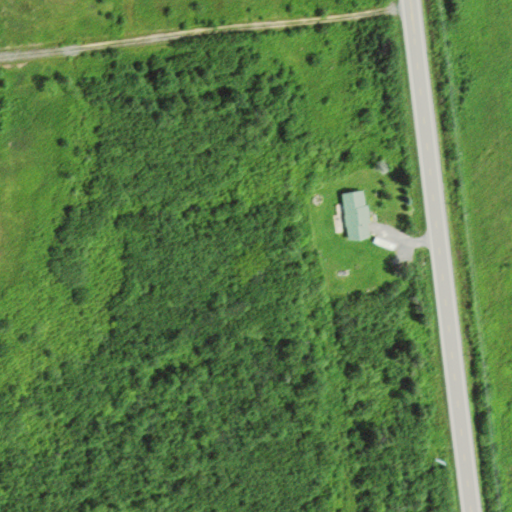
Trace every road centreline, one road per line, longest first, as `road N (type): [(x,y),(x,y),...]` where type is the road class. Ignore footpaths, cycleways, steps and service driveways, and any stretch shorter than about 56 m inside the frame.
road 1 (secondary): [(471,511),(409,0)]
road 2 (track): [(0,60),(411,15)]
